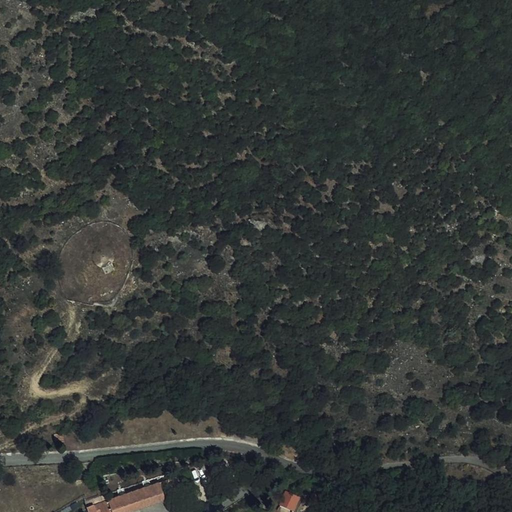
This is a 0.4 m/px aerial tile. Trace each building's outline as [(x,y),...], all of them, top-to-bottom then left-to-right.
[(69,436),(61,437),(62,445),(70,444),(69,436)] [(214,464),(198,470),(201,479),(217,473),(214,464)] [(143,511),(189,496),(183,480),(116,503),(114,497),(92,505),(94,511),(105,511),(108,511),(143,511)] [(322,493),(311,510),(314,511),(325,511),(333,500),(322,493)] [(298,511),(305,499),(296,495),(287,511),(288,511),(298,511)]
